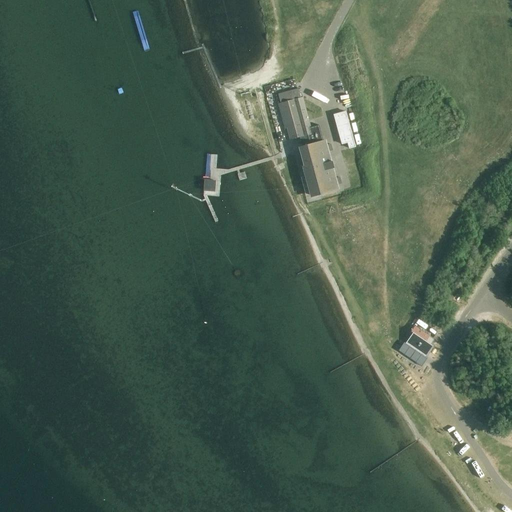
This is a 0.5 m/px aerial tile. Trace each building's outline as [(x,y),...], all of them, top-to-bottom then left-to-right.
[(303,135),(307,134),(312,132),(303,98),(294,101),(294,100),(281,103),(291,139),(303,136),(303,135)] [(345,111),(333,115),(341,144),(347,143),(349,149),(355,147),(345,111)] [(319,125),(311,127),(312,132),(307,134),(309,144),(299,147),(304,166),(302,167),(305,178),(307,177),(312,196),(337,190),(336,185),(334,178),(332,168),(330,162),(331,162),(330,161),(327,151),(325,145),(324,140),(323,141),(319,125)] [(204,179),(203,190),(215,192),(216,180),(204,179)] [(403,343),(398,351),(421,366),(427,358),(425,357),(426,355),(426,354),(432,346),(429,344),(433,338),(415,326),(410,332),(413,334),(408,341),(407,341),(406,344),(403,343)]
